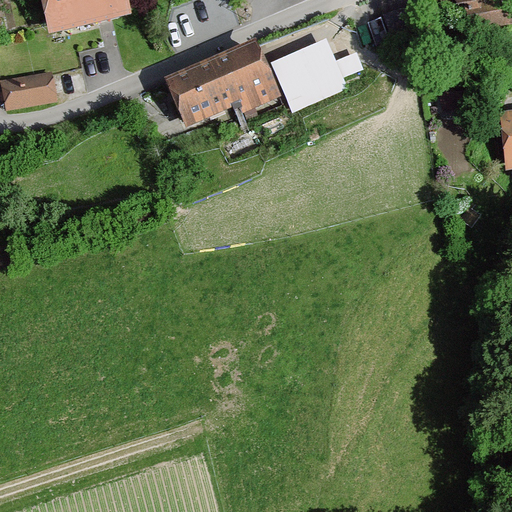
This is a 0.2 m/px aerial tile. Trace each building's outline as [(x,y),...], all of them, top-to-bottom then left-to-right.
[(129,21),(124,0),(39,0),(49,39),(129,21)] [(472,0),(421,0),(428,41),(511,28),(511,21),(509,2),(473,8),(472,0)] [(278,101),(258,49),(165,85),(185,137),(278,101)] [(347,74),(365,67),(358,50),(340,57),(347,74)] [(295,78),(309,91),(328,69),(314,56),(295,78)] [(55,109),(51,77),(0,83),(0,84),(4,115),(55,109)] [(464,117),(462,95),(441,97),(443,119),(464,117)] [(511,116),(499,118),(506,179),(511,177),(511,116)]
